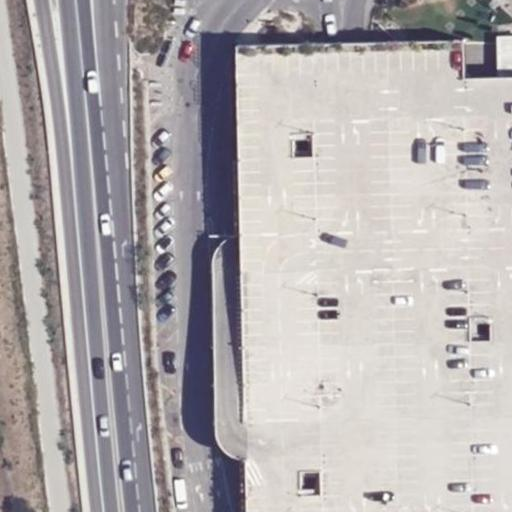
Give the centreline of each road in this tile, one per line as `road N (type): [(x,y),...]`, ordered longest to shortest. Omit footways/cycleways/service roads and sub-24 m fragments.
road 1 (secondary): [(42,0),(99,511)]
road 2 (secondary): [(67,0),(111,511)]
road 3 (secondary): [(140,511),(101,108)]
